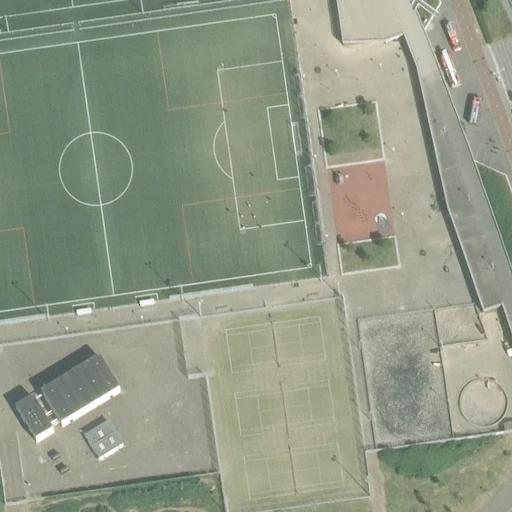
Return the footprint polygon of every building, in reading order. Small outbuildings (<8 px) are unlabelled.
[(342,0),(343,48),(404,40),(417,73),(435,66),(418,22),(409,0),(342,0)] [(481,188),(460,131),(459,131),(460,135),(458,136),(469,166),(440,177),(448,213),(481,308),(483,316),(504,309),(511,306),(511,276),(499,239),(481,188)] [(123,398),(103,365),(45,400),(65,433),(123,398)] [(55,440),(34,406),(17,416),(37,450),(55,440)] [(123,448),(109,425),(85,439),(100,463),(123,448)]
